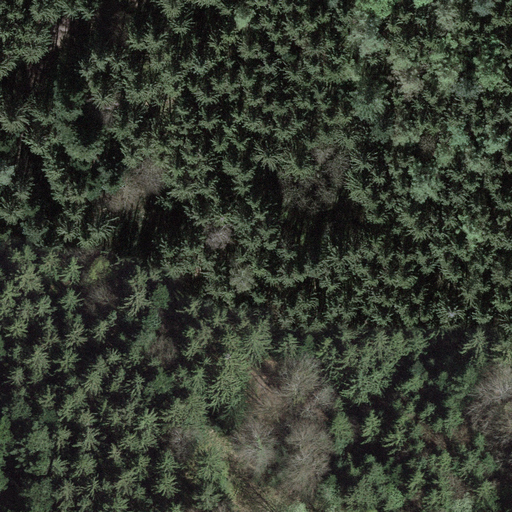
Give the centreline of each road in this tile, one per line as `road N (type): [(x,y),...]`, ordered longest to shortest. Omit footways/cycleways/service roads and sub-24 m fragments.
road 1 (track): [(0,62),(171,0)]
road 2 (track): [(0,172),(56,0)]
